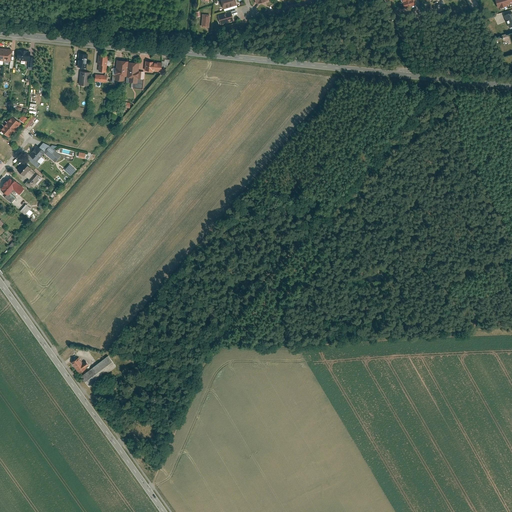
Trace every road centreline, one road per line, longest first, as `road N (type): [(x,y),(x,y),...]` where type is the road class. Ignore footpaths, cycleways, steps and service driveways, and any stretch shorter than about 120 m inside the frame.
road 1 (tertiary): [(511,86),(0,32)]
road 2 (track): [(148,491),(208,358),(263,279),(438,78)]
road 3 (tertiary): [(0,279),(163,511)]
